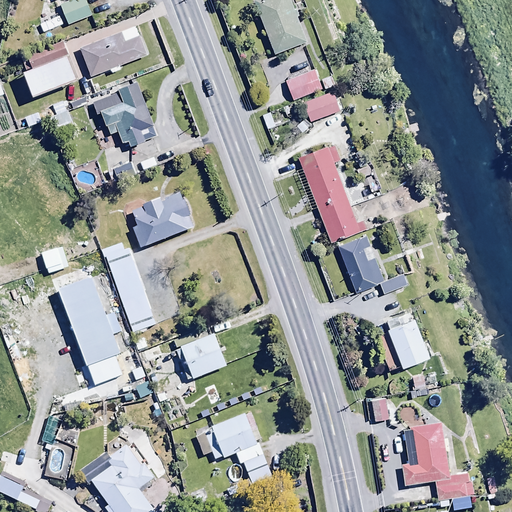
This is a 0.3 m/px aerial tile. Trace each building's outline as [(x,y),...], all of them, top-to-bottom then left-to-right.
[(84,0),(76,0),(60,7),(68,26),(91,16),(84,0)] [(274,56),(308,43),(291,0),(259,0),(253,2),(274,56)] [(62,27),(59,18),(40,26),(43,35),(62,27)] [(135,29),(80,51),(91,79),(110,71),(111,76),(121,72),(120,68),(147,57),(135,29)] [(63,43),(21,60),(27,74),(24,75),(35,100),(78,82),(63,43)] [(285,84),(293,102),(322,91),(314,72),(285,84)] [(119,94),(92,104),(97,116),(101,114),(110,136),(118,133),(122,146),(128,144),(130,150),(158,138),(137,85),(118,92),(119,94)] [(333,94),(303,105),(310,124),(340,113),(333,94)] [(69,104),(72,111),(86,106),(84,99),(69,104)] [(66,114),(62,103),(52,106),(56,118),(48,121),(53,135),(73,128),(68,113),(66,114)] [(261,118),(266,129),(275,126),(270,114),(261,118)] [(298,160),(330,244),(367,231),(363,222),(356,225),(334,165),(340,163),(335,148),(328,151),(328,149),(298,160)] [(130,164),(107,173),(111,182),(134,173),(130,164)] [(132,231),(140,251),(193,230),(189,219),(191,218),(185,202),(183,203),(180,195),(164,201),(165,203),(162,204),(160,200),(142,207),(143,209),(131,213),(137,229),(132,231)] [(367,238),(338,249),(356,296),(380,287),(384,297),(408,288),(402,274),(383,281),(367,238)] [(145,297),(128,251),(105,259),(122,305),(145,297)] [(98,278),(58,292),(86,370),(126,356),(98,278)] [(390,332),(388,332),(403,371),(430,360),(415,321),(411,323),(408,315),(387,323),(390,332)] [(227,370),(212,327),(142,352),(146,365),(177,354),(180,363),(174,366),(177,374),(183,372),(187,384),(227,370)] [(423,378),(411,380),(413,390),(424,388),(423,378)] [(148,385),(135,390),(139,400),(152,394),(148,385)] [(213,387),(203,392),(209,408),(220,403),(213,387)] [(385,402),(371,405),(374,424),(389,421),(385,402)] [(250,413),(211,429),(213,433),(195,440),(202,458),(212,454),(215,462),(223,458),(223,460),(235,456),(240,467),(243,465),(251,486),(272,478),(259,445),(256,446),(255,443),(261,441),(250,413)] [(444,441),(442,425),(403,431),(408,466),(401,467),(404,489),(434,484),(437,503),(451,501),(452,511),(464,509),(463,507),(471,506),(470,498),(474,498),(472,483),(468,483),(467,476),(449,478),(445,455),(449,454),(447,441),(444,441)] [(88,485),(91,483),(111,511),(154,511),(139,491),(154,480),(144,465),(141,467),(126,447),(110,459),(106,454),(79,473),(88,485)] [(1,477),(0,478),(0,494),(36,511),(40,503),(21,494),(24,488),(1,477)]
